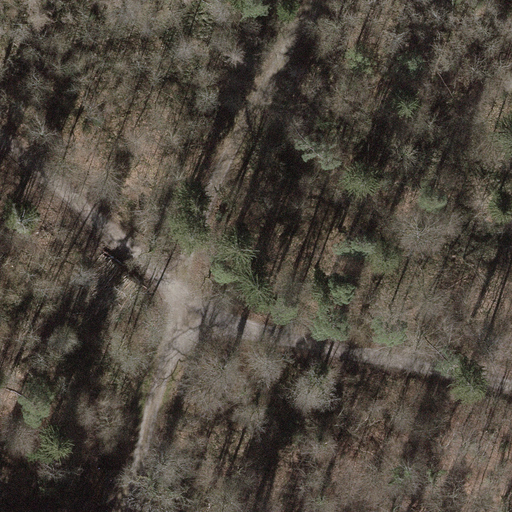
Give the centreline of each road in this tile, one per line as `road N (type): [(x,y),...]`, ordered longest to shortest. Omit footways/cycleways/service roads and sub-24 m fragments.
road 1 (track): [(511,387),(172,314)]
road 2 (track): [(172,314),(264,93),(317,0)]
road 3 (track): [(172,314),(111,237),(0,144)]
road 4 (track): [(128,511),(172,314)]
